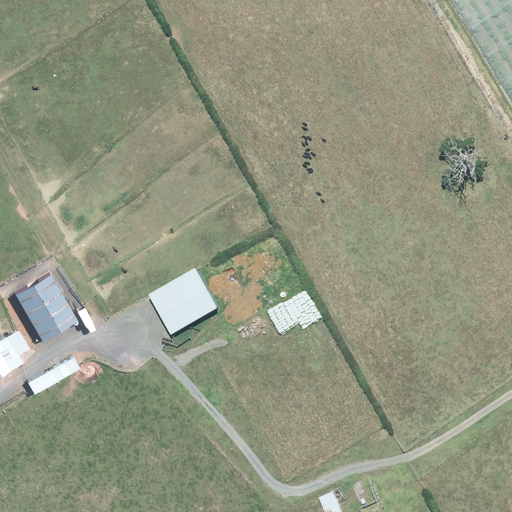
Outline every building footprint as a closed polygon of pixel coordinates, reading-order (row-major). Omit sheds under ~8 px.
[(197,271),(151,297),(173,336),(219,310),(197,271)] [(50,273),(15,293),(42,339),(77,319),(50,273)] [(18,329),(0,339),(0,375),(22,362),(16,353),(28,345),(18,329)] [(72,354),(27,381),(35,393),(79,367),(72,354)] [(342,511),(335,493),(320,499),(325,511),(342,511)]
